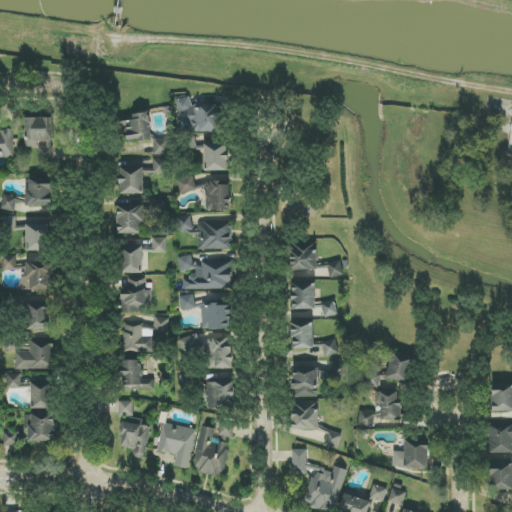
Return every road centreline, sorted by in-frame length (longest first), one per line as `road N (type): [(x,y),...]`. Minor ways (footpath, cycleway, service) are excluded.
road 1 (residential): [(0,82),(81,81),(93,476)]
road 2 (residential): [(266,511),(262,117)]
road 3 (residential): [(233,511),(93,476),(0,477)]
